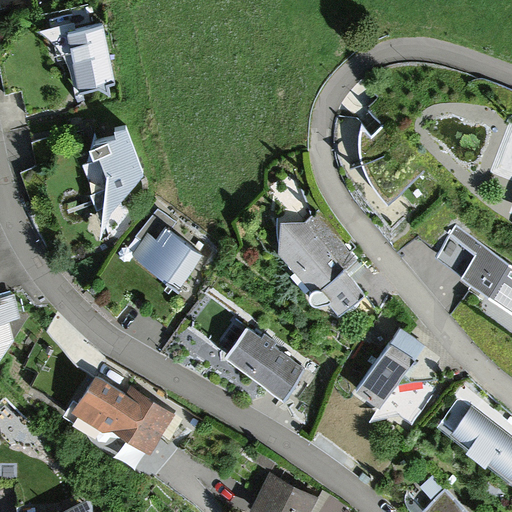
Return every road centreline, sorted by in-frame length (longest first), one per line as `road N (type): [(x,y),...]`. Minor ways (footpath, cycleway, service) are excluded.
road 1 (residential): [(511,75),(465,56),(394,52),(369,59),(322,107),(322,155),(336,186),(435,328),(511,392)]
road 2 (residential): [(378,511),(61,301),(24,263),(0,174)]
